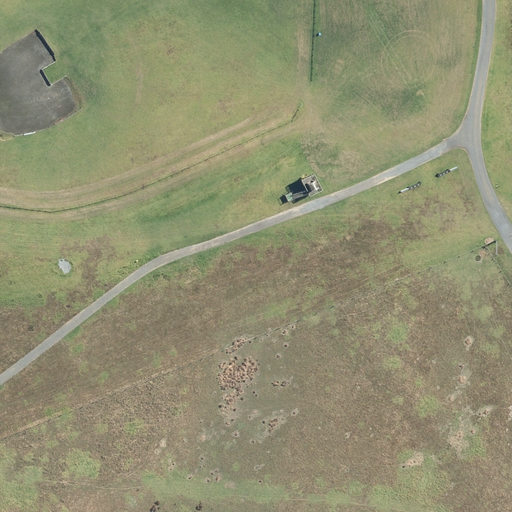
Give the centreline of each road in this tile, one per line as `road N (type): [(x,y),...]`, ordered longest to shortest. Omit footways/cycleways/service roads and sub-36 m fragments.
road 1 (unknown): [(0,384),(148,267),(402,173),(470,137)]
road 2 (unknown): [(484,0),(470,137),(511,242)]
